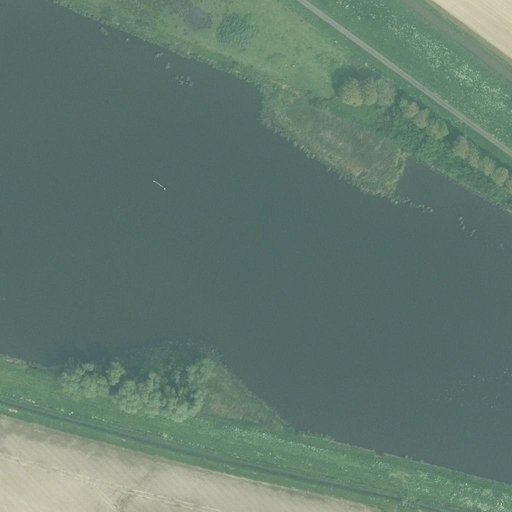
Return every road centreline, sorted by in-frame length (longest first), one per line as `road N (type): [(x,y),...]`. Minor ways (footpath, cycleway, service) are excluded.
road 1 (track): [(0,374),(159,423),(511,505)]
road 2 (unclassified): [(511,153),(299,0)]
